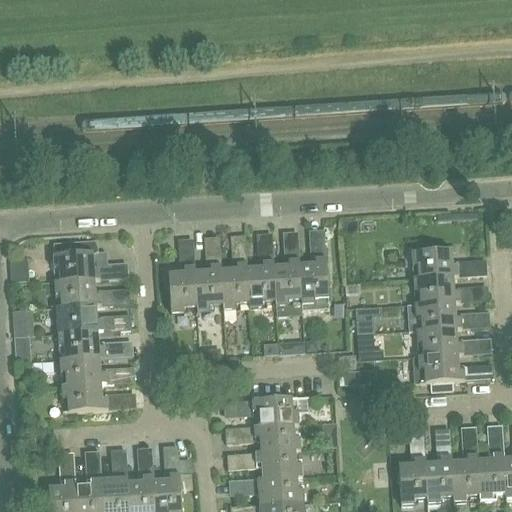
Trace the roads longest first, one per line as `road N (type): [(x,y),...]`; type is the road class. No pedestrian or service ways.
road 1 (unclassified): [(0,93),(511,50)]
road 2 (residential): [(139,216),(511,192)]
road 3 (residential): [(139,216),(150,373)]
road 4 (residential): [(0,225),(139,216)]
road 5 (residential): [(199,372),(323,367)]
